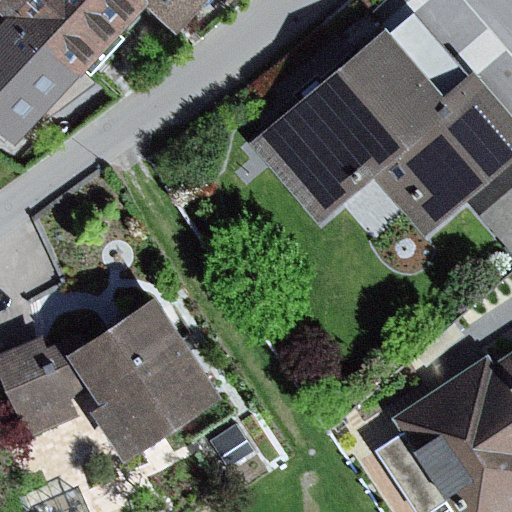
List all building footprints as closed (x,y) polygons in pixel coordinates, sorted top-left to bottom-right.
[(25,0),(0,0),(14,12),(19,6),(25,0)] [(25,0),(19,6),(87,70),(153,0),(25,0)] [(156,0),(184,25),(207,0),(156,0)] [(0,116),(23,138),(87,70),(19,6),(14,12),(0,26),(0,116)] [(394,22),(259,140),(326,216),(375,173),(427,233),(511,158),(511,105),(478,68),(453,90),(394,22)] [(511,189),(485,213),(511,245),(511,189)] [(70,320),(0,350),(0,362),(32,436),(82,415),(76,394),(87,389),(133,458),(227,390),(162,290),(81,346),(70,320)] [(492,350),(395,415),(405,430),(379,447),(423,511),(452,492),(465,511),(507,511),(511,509),(511,352),(499,361),(492,350)]
